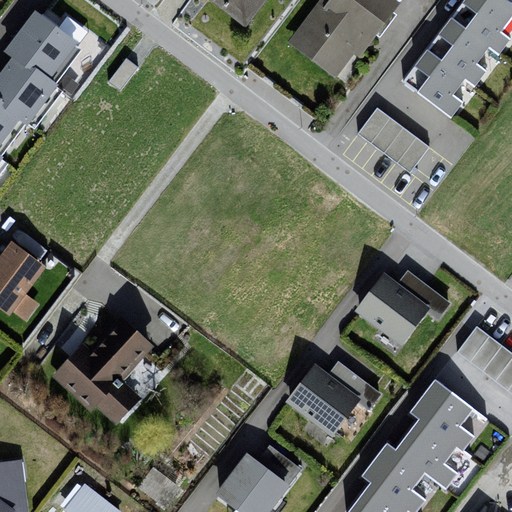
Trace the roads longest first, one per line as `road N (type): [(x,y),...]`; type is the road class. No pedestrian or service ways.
road 1 (residential): [(111,0),(511,305)]
road 2 (unknown): [(320,159),(444,0)]
